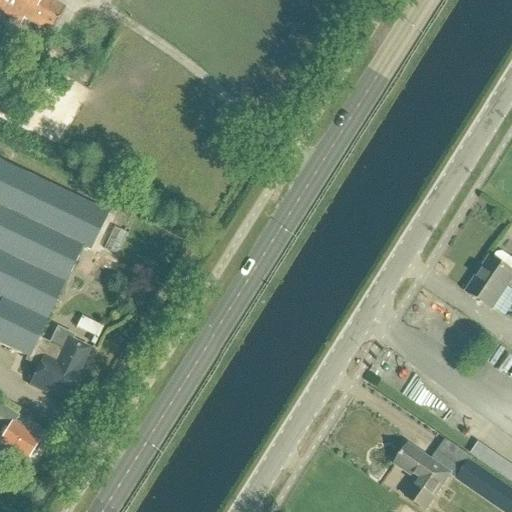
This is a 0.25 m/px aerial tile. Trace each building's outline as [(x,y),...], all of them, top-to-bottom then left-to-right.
[(49,36),(64,10),(46,0),(0,0),(0,15),(20,27),(23,21),(49,36)] [(24,76),(15,91),(28,99),(37,84),(24,76)] [(0,300),(0,301),(47,323),(84,249),(89,252),(106,216),(0,164),(0,300)] [(511,259),(502,253),(497,254),(493,261),(490,259),(467,293),(492,310),(511,279),(511,259)] [(39,340),(47,323),(0,301),(0,300),(0,346),(39,366),(28,388),(46,396),(46,395),(67,406),(82,375),(80,374),(91,351),(73,342),(75,338),(59,330),(51,346),(39,340)] [(403,398),(392,413),(439,447),(449,433),(403,398)] [(37,448),(36,445),(38,442),(12,425),(16,418),(0,407),(0,451),(4,455),(7,454),(24,464),(31,454),(34,453),(37,448)] [(511,490),(470,463),(473,458),(446,440),(437,453),(431,461),(410,446),(395,466),(417,482),(406,498),(425,511),(426,511),(452,474),(458,478),(460,475),(511,508),(511,490)] [(511,456),(503,469),(511,475),(511,456)]
